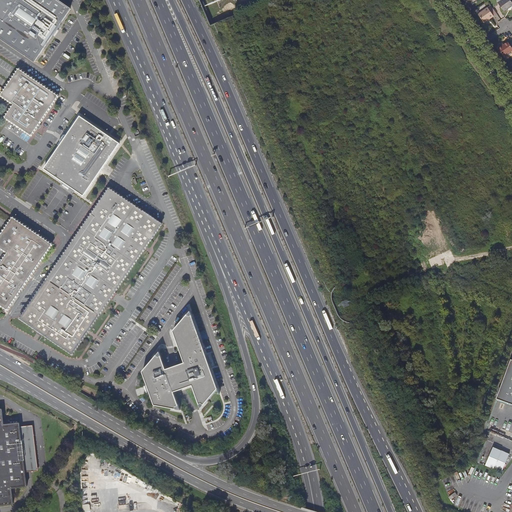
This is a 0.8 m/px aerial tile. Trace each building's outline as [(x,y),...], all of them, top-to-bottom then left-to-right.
[(55,0),(0,0),(0,37),(34,61),(69,9),(55,0)] [(509,7),(511,5),(511,2),(510,0),(501,0),(498,3),(503,11),(507,9),(507,8),(509,7)] [(488,7),(494,16),(497,14),(491,5),(488,7)] [(478,14),(484,22),(489,18),(490,18),(494,16),(488,7),(478,14)] [(503,44),(498,48),(504,56),(511,50),(511,47),(508,41),(503,44)] [(13,105),(5,117),(31,135),(58,96),(19,69),(1,96),(13,105)] [(58,73),(55,78),(60,81),(64,82),(65,78),(63,77),(58,73)] [(120,144),(80,117),(44,169),(84,196),(120,144)] [(110,188),(21,318),(73,354),(162,223),(110,188)] [(0,247),(8,253),(0,265),(0,304),(8,310),(53,245),(13,218),(0,237),(0,247)] [(183,363),(166,368),(161,351),(143,371),(155,406),(181,411),(174,390),(190,385),(199,411),(217,389),(191,311),(173,334),(183,363)] [(511,359),(511,360),(497,399),(511,404),(511,359)] [(2,410),(0,410),(0,506),(13,505),(12,489),(27,487),(19,424),(4,426),(2,410)] [(493,448),(485,467),(502,474),(509,455),(493,448)]
